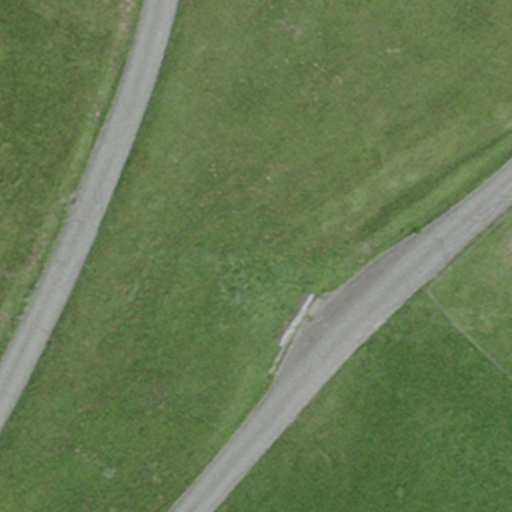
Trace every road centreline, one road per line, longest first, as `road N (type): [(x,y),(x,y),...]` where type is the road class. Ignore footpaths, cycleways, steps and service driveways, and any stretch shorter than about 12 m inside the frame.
road 1 (track): [(198,511),(423,263),(511,184)]
road 2 (track): [(162,0),(76,255),(0,398)]
